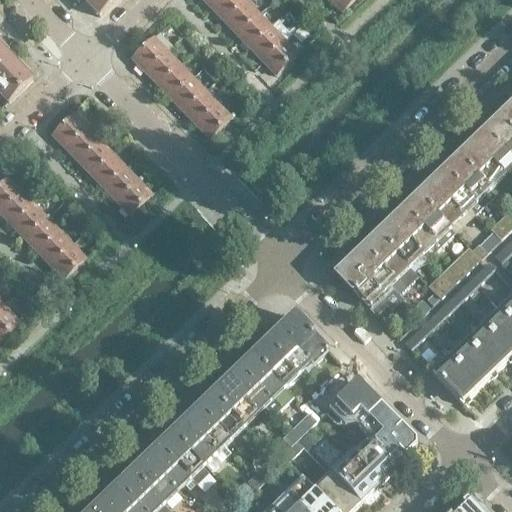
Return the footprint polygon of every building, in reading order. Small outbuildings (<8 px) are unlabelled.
[(99,19),(119,0),(80,0),(83,3),(99,19)] [(212,13),(225,0),(199,0),(202,2),(212,13)] [(225,26),(247,5),(242,0),(225,0),(212,13),(215,15),(225,26)] [(357,0),(331,0),(329,2),(332,4),(342,15),(357,0)] [(238,39),(260,18),(247,5),(225,26),(228,29),(238,39)] [(250,52),(272,31),(260,18),(238,39),(240,42),(250,52)] [(263,66),(285,44),(272,31),(250,52),(253,55),(263,66)] [(146,76),(168,55),(154,41),(132,62),(136,66),(146,76)] [(0,43),(0,48),(4,53),(6,55),(9,53),(0,43)] [(296,59),(298,58),(295,54),(285,44),(263,66),(266,68),(276,79),(296,59)] [(0,71),(11,61),(6,55),(4,53),(0,48),(0,71)] [(295,54),(298,58),(303,52),(300,49),(295,54)] [(159,90),(181,69),(168,55),(146,76),(149,79),(159,90)] [(0,97),(8,107),(33,83),(27,77),(18,67),(16,66),(11,61),(0,71),(0,97)] [(19,63),(16,66),(18,67),(27,77),(30,74),(19,63)] [(172,103),(193,82),(181,69),(159,90),(161,92),(172,103)] [(184,116),(206,95),(193,82),(172,103),(174,106),(184,116)] [(197,129),(219,108),(206,95),(184,116),(187,119),(197,129)] [(210,143),(231,122),(229,119),(219,108),(197,129),(200,132),(210,143)] [(511,135),(511,113),(511,114),(508,113),(502,119),(502,123),(500,123),(511,135)] [(66,153),(88,132),(75,118),(53,139),(56,142),(66,153)] [(488,192),(511,168),(511,135),(500,123),(500,125),(496,125),(490,131),(491,134),(485,139),(483,137),(482,138),(479,141),(476,144),(475,146),(476,148),(471,153),(468,152),(462,158),(462,161),(462,162),(460,162),(488,192)] [(79,167),(101,145),(88,132),(66,153),(69,156),(79,167)] [(92,180),(114,159),(101,145),(79,167),(82,169),(92,180)] [(105,193),(127,172),(114,159),(92,180),(94,182),(105,193)] [(448,230),(488,192),(460,162),(460,164),(459,164),(456,164),(450,169),(450,173),(445,178),(443,176),(442,178),(439,180),(436,183),(434,185),(436,186),(431,192),(427,191),(421,197),(422,200),(421,201),(419,201),(448,230)] [(117,206),(139,185),(127,172),(105,193),(107,196),(117,206)] [(0,216),(0,217),(22,196),(9,182),(0,189),(0,216)] [(130,219),(151,199),(152,198),(139,185),(117,206),(120,209),(130,219)] [(13,230),(35,209),(22,196),(0,217),(3,220),(13,230)] [(408,269),(448,230),(419,201),(419,203),(416,202),(410,208),(410,212),(404,217),(403,215),(402,216),(399,219),(395,222),(394,223),(396,225),(390,231),(387,230),(381,236),(381,239),(379,239),(408,269)] [(26,244),(48,222),(35,209),(13,230),(16,233),(26,244)] [(39,257),(61,236),(48,222),(26,244),(28,246),(39,257)] [(51,270),(73,249),(61,236),(39,257),(41,259),(51,270)] [(388,289),(408,269),(379,239),(379,241),(379,242),(375,241),(369,247),(370,250),(368,252),(366,254),(364,256),(362,254),(354,262),(355,264),(352,267),(350,270),(348,268),(339,276),(341,278),(339,280),(341,282),(343,284),(371,313),(381,304),(392,293),(388,289)] [(64,283),(85,263),(86,262),(73,249),(51,270),(54,273),(64,283)] [(487,258),(478,250),(472,255),(481,264),(487,258)] [(502,268),(511,258),(506,252),(496,261),(502,268)] [(470,253),(449,272),(460,284),(475,270),(481,264),(472,256),(470,253)] [(485,283),(495,274),(489,268),(479,277),(485,283)] [(449,272),(429,292),(432,295),(435,297),(441,303),(446,298),(460,284),(449,272)] [(478,290),(485,283),(479,277),(472,284),(478,290)] [(469,299),(478,290),(472,284),(463,293),(469,299)] [(402,304),(392,293),(381,304),(387,310),(391,314),(402,304)] [(462,306),(469,299),(463,293),(455,300),(462,306)] [(435,297),(427,304),(433,310),(441,303),(435,297)] [(511,297),(498,311),(511,325),(511,297)] [(453,315),(462,306),(455,300),(447,308),(453,315)] [(377,319),(387,310),(381,304),(371,313),(377,319)] [(421,306),(412,314),(421,322),(429,314),(421,306)] [(445,322),(453,315),(447,308),(439,316),(445,322)] [(511,325),(498,311),(481,327),(511,359),(511,325)] [(0,344),(19,327),(20,326),(7,313),(0,319),(0,344)] [(435,332),(445,322),(439,316),(429,325),(435,332)] [(307,375),(328,355),(318,344),(301,327),(298,324),(296,321),(294,323),(292,321),(285,328),(280,333),(278,335),(280,337),(271,346),(269,347),(267,349),(265,351),(262,350),(256,356),(256,359),(256,360),(254,360),(283,390),(303,370),(307,375)] [(428,338),(435,332),(429,325),(422,332),(428,338)] [(511,361),(511,359),(481,327),(465,343),(496,376),(511,361)] [(428,338),(422,332),(416,338),(422,345),(428,338)] [(412,354),(422,345),(416,338),(405,348),(412,354)] [(496,376),(465,343),(448,359),(480,393),(496,376)] [(480,393),(448,359),(431,375),(463,409),(480,393)] [(243,428),(283,390),(254,360),(254,362),(250,362),(244,367),(245,371),(239,376),(238,374),(237,375),(233,378),(230,382),(229,383),(230,384),(225,390),(222,389),(216,395),(216,398),(216,399),(214,398),(243,428)] [(318,426),(329,414),(358,386),(349,377),(341,368),(300,407),(318,426)] [(382,411),(358,386),(329,414),(344,429),(357,429),(367,420),(369,422),(382,411)] [(202,467),(243,428),(214,398),(214,401),(213,401),(210,400),(204,406),(204,410),(199,415),(197,413),(196,414),(193,417),(189,420),(188,421),(190,423),(185,428),(182,428),(175,434),(176,437),(173,437),(202,467)] [(416,445),(382,411),(369,422),(367,420),(357,429),(370,443),(383,456),(381,458),(396,473),(402,468),(407,462),(416,454),(417,454),(417,453),(417,452),(416,452),(416,450),(416,448),(417,447),(417,446),(416,445)] [(304,439),(295,430),(289,436),(298,445),(304,439)] [(298,445),(289,436),(283,441),(292,451),(298,445)] [(162,506),(202,467),(173,437),(173,439),(173,440),(170,439),(164,445),(164,448),(159,454),(157,452),(156,453),(153,456),(149,459),(148,460),(150,462),(145,467),(141,467),(135,473),(136,476),(133,476),(162,506)] [(396,473),(381,458),(383,456),(370,443),(351,462),(378,490),(396,473)] [(378,490),(351,462),(333,479),(361,507),(378,490)] [(155,511),(162,506),(133,476),(133,479),(130,478),(123,484),(124,487),(118,492),(117,491),(116,492),(112,495),(109,498),(108,499),(110,501),(104,506),(101,506),(95,511),(94,511),(155,511)] [(268,483),(262,477),(256,482),(262,488),(268,483)] [(355,511),(361,507),(333,479),(315,496),(331,511),(355,511)] [(262,488),(256,482),(250,488),(256,494),(262,488)] [(331,511),(315,496),(306,486),(290,501),(300,511),(331,511)] [(300,511),(290,501),(278,511),(300,511)]
